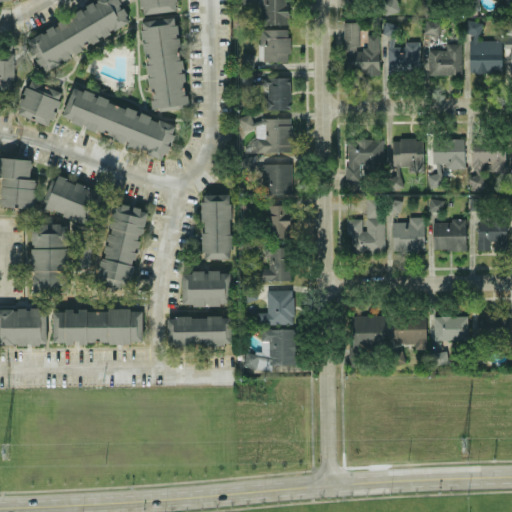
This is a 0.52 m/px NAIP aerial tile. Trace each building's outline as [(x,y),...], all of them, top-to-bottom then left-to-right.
[(100,0),(26,37),(42,71),(86,49),(84,45),(129,22),(118,0),(100,0)] [(140,0),(142,13),(177,10),(175,0),(140,0)] [(287,0),(261,0),(262,24),(288,23),(287,0)] [(396,0),(382,0),(383,13),(398,12),(396,0)] [(153,110),(186,106),(177,16),(141,20),(148,88),(151,88),(153,110)] [(426,19),(441,22),(438,36),(422,32),(426,19)] [(480,40),(479,20),(466,20),(467,33),(469,33),(470,72),(502,72),(501,39),(480,40)] [(378,73),(379,34),(367,34),(367,48),(358,48),(359,22),(343,21),(342,72),(378,73)] [(419,41),(402,41),(402,46),(394,46),(393,22),(387,22),(388,71),(419,70),(419,41)] [(289,28),(259,29),(260,44),(263,44),(264,61),(289,61),(289,28)] [(461,73),(461,42),(445,43),(445,48),(428,49),(428,74),(461,73)] [(12,52),(0,52),(0,90),(14,90),(12,52)] [(267,109),(291,109),(290,77),(266,77),(267,109)] [(62,91),(29,79),(16,113),(50,125),(62,91)] [(61,117),(129,142),(127,145),(164,158),(176,125),(72,87),(61,117)] [(238,116),(241,131),(254,128),(251,114),(238,116)] [(292,119),(256,118),(255,151),(291,152),(292,119)] [(400,166),(417,165),(417,138),(392,138),(393,187),(400,187),(400,166)] [(347,180),(360,180),(360,162),(382,162),(382,139),(347,139),(347,180)] [(464,166),(464,139),(433,140),(433,173),(430,173),(430,185),(441,185),(441,167),(464,166)] [(32,158),(0,156),(0,175),(1,176),(0,203),(0,205),(34,207),(35,179),(30,179),(32,158)] [(238,156),(238,170),(252,170),(252,156),(238,156)] [(293,193),(292,163),(262,163),(263,194),(293,193)] [(103,192),(54,174),(42,207),(91,225),(103,192)] [(469,175),(469,190),(484,190),(484,175),(469,175)] [(202,258),(231,258),(230,193),(202,194),(202,258)] [(384,252),(383,197),(366,197),(366,229),(362,229),(362,217),(347,218),(348,253),(384,252)] [(388,211),(401,211),(401,199),(389,198),(388,211)] [(428,210),(442,210),(443,198),(429,198),(428,210)] [(129,288),(140,234),(142,235),(148,208),(113,202),(97,282),(129,288)] [(268,237),(290,237),(289,203),(267,204),(268,237)] [(392,221),(392,250),(424,250),(424,216),(407,216),(407,221),(392,221)] [(466,220),(433,219),(432,249),(466,249),(466,220)] [(476,220),(477,249),(492,249),(492,248),(507,247),(506,220),(476,220)] [(68,292),(68,223),(32,223),(32,292),(68,292)] [(72,265),(88,268),(91,253),(85,252),(87,240),(77,238),(72,265)] [(288,280),(290,246),(265,245),(265,256),(269,256),(268,268),(257,267),(257,279),(288,280)] [(182,305),(231,304),(230,270),(182,272),(182,305)] [(256,299),(256,289),(243,290),(244,300),(256,299)] [(293,289),(267,289),(267,312),(258,311),(258,323),(293,323),(293,289)] [(46,307),(0,308),(0,344),(46,343),(46,307)] [(52,310),(53,342),(73,341),(73,343),(143,341),(142,308),(73,310),(73,309),(52,310)] [(385,315),(352,314),(352,343),(384,344),(385,315)] [(167,345),(231,344),(231,315),(167,316),(167,345)] [(433,315),(434,339),(468,338),(467,315),(433,315)] [(477,335),(507,336),(507,316),(478,315),(477,335)] [(394,343),(414,342),(414,348),(426,348),(425,316),(393,317),(394,343)] [(295,363),(295,327),(260,328),(261,351),(244,352),(244,368),(271,368),(271,364),(295,363)] [(431,351),(431,364),(447,363),(447,351),(431,351)]
